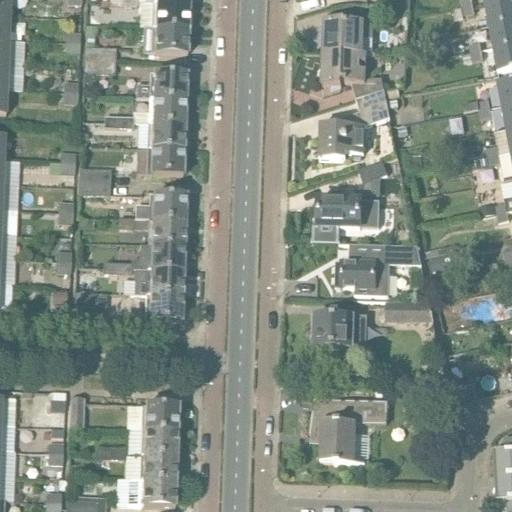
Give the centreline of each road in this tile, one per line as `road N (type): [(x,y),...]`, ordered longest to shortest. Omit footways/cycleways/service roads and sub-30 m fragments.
road 1 (tertiary): [(234,511),(253,0)]
road 2 (residential): [(265,501),(282,0)]
road 3 (residential): [(223,0),(210,369)]
road 4 (residential): [(210,369),(0,360)]
road 5 (residential): [(265,501),(469,511)]
road 6 (residential): [(210,369),(205,511)]
road 7 (residential): [(511,414),(472,433),(469,511)]
